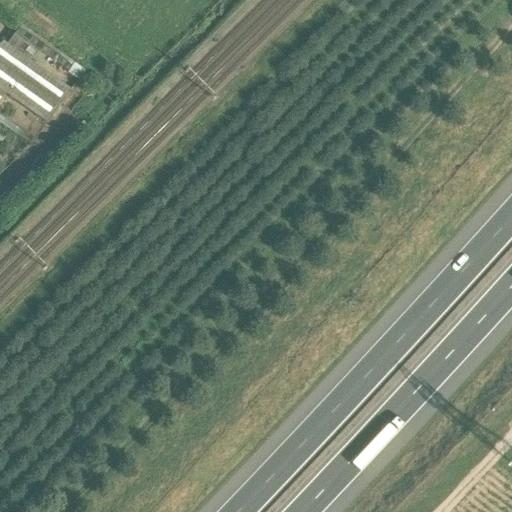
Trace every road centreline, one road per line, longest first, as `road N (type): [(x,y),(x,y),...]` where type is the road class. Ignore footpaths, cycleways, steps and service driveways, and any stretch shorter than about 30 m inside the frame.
road 1 (track): [(511,28),(73,511)]
road 2 (motorway): [(511,216),(235,511)]
road 3 (motorway): [(304,511),(511,289)]
